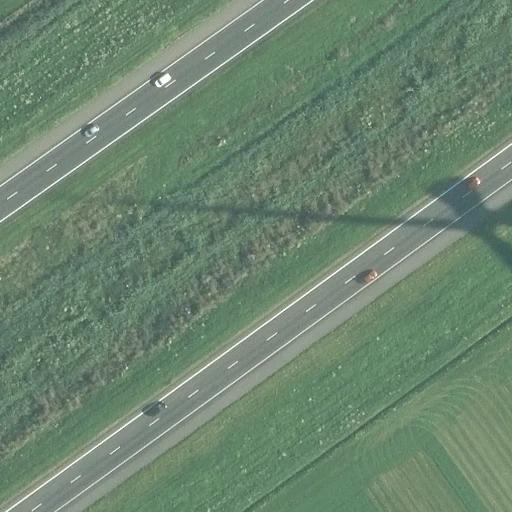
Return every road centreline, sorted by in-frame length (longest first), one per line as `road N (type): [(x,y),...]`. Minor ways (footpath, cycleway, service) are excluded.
road 1 (motorway): [(34,511),(511,161)]
road 2 (motorway): [(280,0),(0,200)]
